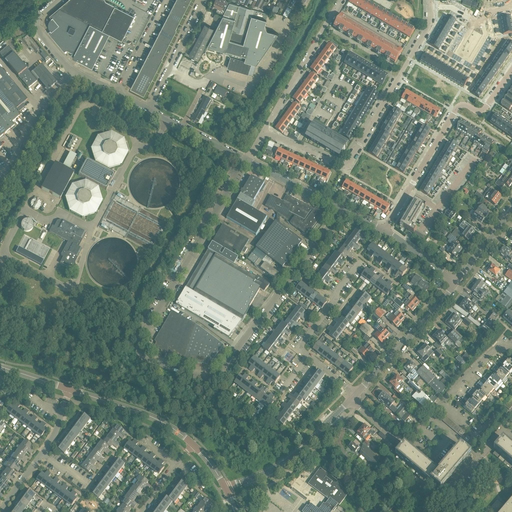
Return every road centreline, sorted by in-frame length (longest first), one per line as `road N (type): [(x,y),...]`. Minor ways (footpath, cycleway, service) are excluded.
road 1 (unclassified): [(343,209),(212,377),(144,359),(141,337),(245,160)]
road 2 (residential): [(384,229),(455,108),(482,110),(511,69)]
road 3 (residential): [(345,167),(427,27),(430,0)]
road 4 (residential): [(224,487),(280,464),(351,400)]
road 5 (residential): [(264,131),(340,0)]
road 6 (residential): [(356,393),(456,283)]
road 7 (residential): [(412,440),(491,353),(511,349)]
road 8 (tertiary): [(192,444),(144,413),(69,389)]
road 9 (unclassified): [(0,181),(52,90),(74,73)]
road 10 (unclassified): [(149,110),(202,0)]
